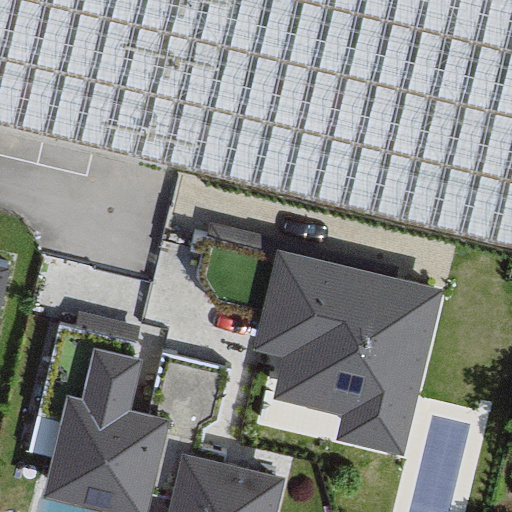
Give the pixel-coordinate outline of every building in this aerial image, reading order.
[(511,0),(0,0),(0,122),(511,238),(511,0)] [(402,433),(436,286),(199,232),(197,241),(209,244),(203,270),(222,301),(274,313),(270,332),(299,339),(289,382),(358,398),(353,421),(402,433)] [(0,318),(13,264),(0,261),(0,318)] [(150,487),(166,417),(154,414),(125,407),(140,338),(64,321),(45,405),(75,411),(58,484),(146,505),(150,487)] [(169,348),(154,414),(166,417),(150,487),(188,496),(183,511),(272,511),(281,475),(229,463),(233,448),(219,445),(238,364),(169,348)]
